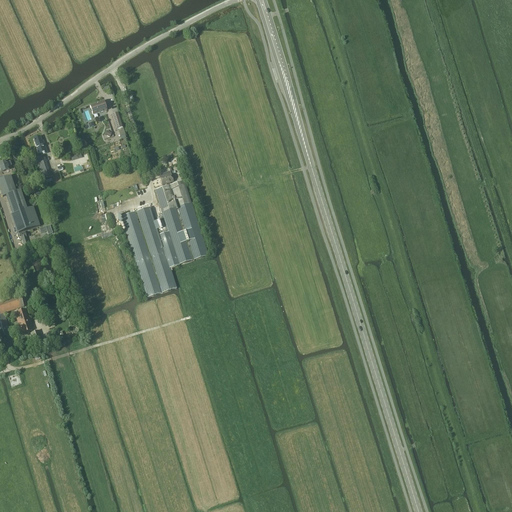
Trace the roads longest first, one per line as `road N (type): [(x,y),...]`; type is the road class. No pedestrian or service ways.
road 1 (primary): [(418,511),(259,0)]
road 2 (unclassified): [(0,143),(119,63),(237,0)]
